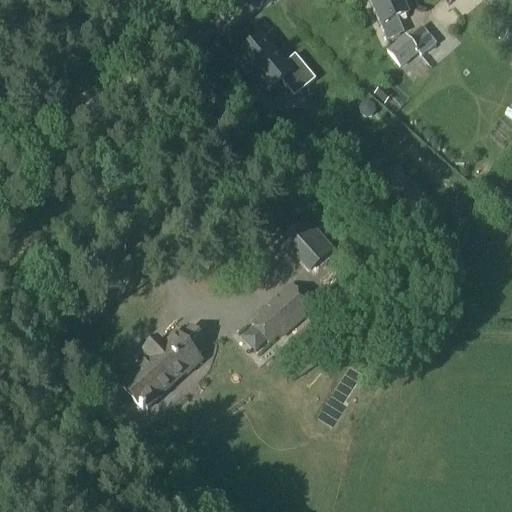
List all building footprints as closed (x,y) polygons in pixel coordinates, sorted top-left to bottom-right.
[(403,37),(397,22),(406,18),(399,0),(365,0),(378,31),(379,30),(385,44),(403,37)] [(440,0),(454,15),(468,4),(464,0),(440,0)] [(403,38),(385,54),(398,70),(416,55),(419,58),(434,47),(419,29),(405,40),(403,38)] [(284,66),(261,39),(237,59),(267,96),(280,85),(293,100),(314,83),(294,58),(284,66)] [(389,98),(380,90),(373,97),(382,106),(389,98)] [(464,197),(381,106),(363,123),(445,214),(464,197)] [(304,220),(278,243),(307,276),(333,253),(304,220)] [(262,252),(272,256),(279,236),(270,232),(262,252)] [(249,328),(270,351),(312,312),(288,287),(254,317),(255,320),(249,328)] [(116,387),(128,401),(135,409),(141,404),(147,410),(199,363),(192,355),(203,345),(187,327),(163,349),(156,341),(135,359),(141,365),(116,387)]
